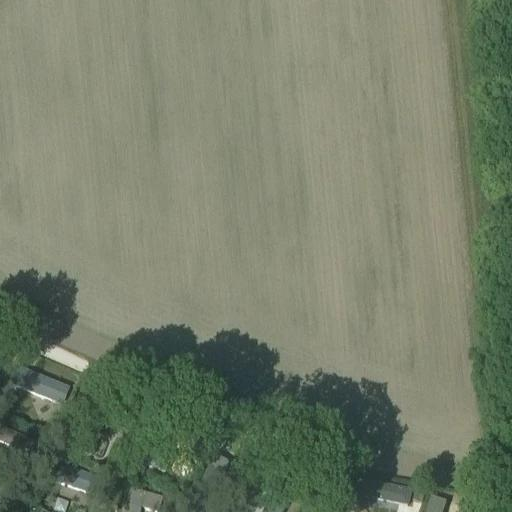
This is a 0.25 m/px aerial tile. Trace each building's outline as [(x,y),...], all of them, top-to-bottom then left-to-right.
[(68,392),(16,370),(9,387),(61,409),(68,392)] [(73,451),(91,458),(110,404),(92,398),(73,451)] [(163,435),(145,428),(131,464),(162,476),(169,456),(157,452),(163,435)] [(41,450),(3,433),(0,440),(0,447),(36,463),(41,450)] [(214,458),(195,502),(211,509),(230,465),(214,458)] [(93,498),(99,481),(59,467),(53,484),(93,498)] [(250,477),(245,493),(271,501),(268,511),(271,511),(283,511),(291,489),(250,477)] [(368,484),(366,501),(409,508),(412,492),(368,484)] [(124,511),(139,511),(140,511),(144,511),(158,511),(161,501),(130,492),(124,511)] [(414,502),(423,504),(426,495),(416,492),(414,502)] [(443,511),(446,505),(431,500),(426,511),(443,511)] [(332,511),(317,502),(311,511),(332,511)]
